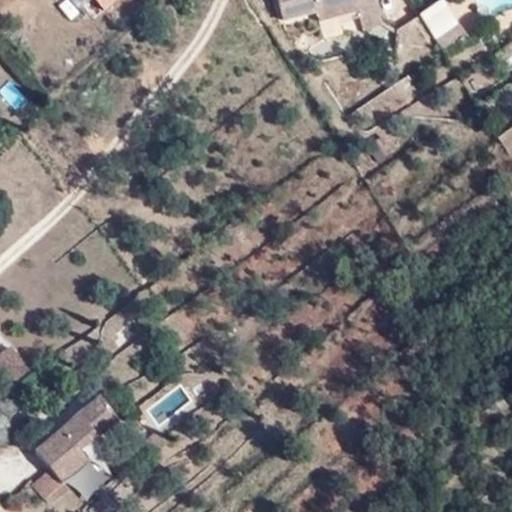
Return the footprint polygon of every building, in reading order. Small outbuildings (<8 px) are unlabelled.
[(91,0),(101,12),(115,0),(91,0)] [(321,21),(343,16),(362,10),(366,22),(367,28),(384,24),(378,0),(277,0),(284,22),(319,12),(321,21)] [(443,0),(423,13),(445,47),(446,49),(468,34),(445,0),(443,0)] [(345,27),(366,22),(362,10),(343,16),(345,27)] [(422,15),(445,50),(446,49),(445,47),(423,13),(422,15)] [(397,50),(415,76),(448,54),(445,50),(422,15),(397,31),(397,50)] [(119,349),(142,333),(124,307),(101,323),(119,349)] [(12,346),(0,355),(0,375),(14,392),(35,374),(12,346)] [(80,453),(116,420),(97,399),(35,454),(49,470),(31,487),(42,501),(87,463),(80,453)] [(150,459),(170,442),(159,430),(139,447),(141,449),(149,458),(150,459)] [(141,449),(117,470),(125,479),(149,458),(141,449)]
